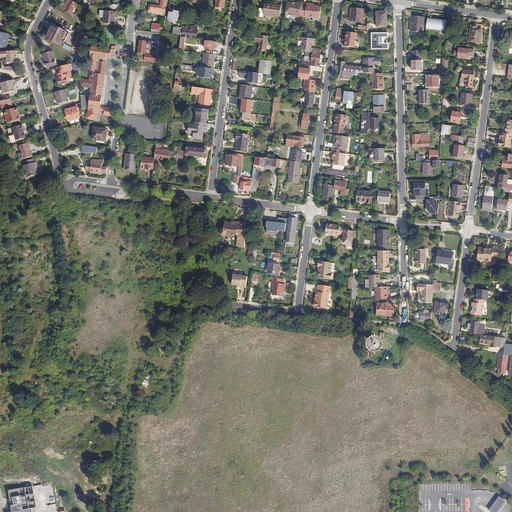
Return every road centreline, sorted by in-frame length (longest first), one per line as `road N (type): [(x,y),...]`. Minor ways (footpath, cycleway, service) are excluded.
road 1 (residential): [(403,221),(398,2)]
road 2 (residential): [(469,230),(497,15)]
road 3 (residential): [(310,210),(338,0)]
road 4 (residential): [(211,197),(235,0)]
road 5 (residential): [(48,0),(28,58),(64,184)]
road 6 (residential): [(232,304),(297,313),(310,210)]
road 7 (track): [(500,484),(486,474),(384,475),(385,511)]
road 8 (track): [(145,398),(164,389),(202,304),(232,304)]
